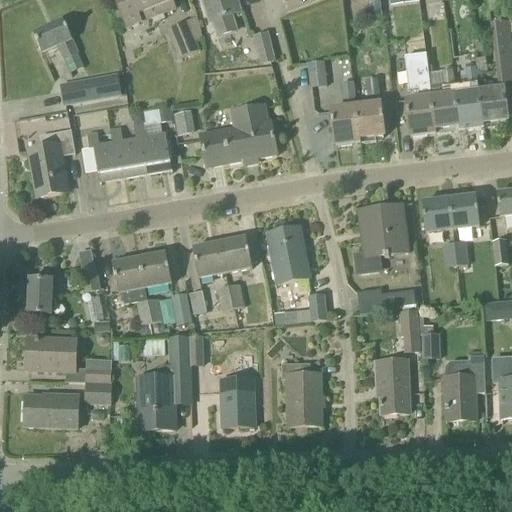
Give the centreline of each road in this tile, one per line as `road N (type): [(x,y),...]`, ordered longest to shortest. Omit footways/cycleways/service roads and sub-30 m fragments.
road 1 (residential): [(511,167),(0,250)]
road 2 (residential): [(0,477),(511,455)]
